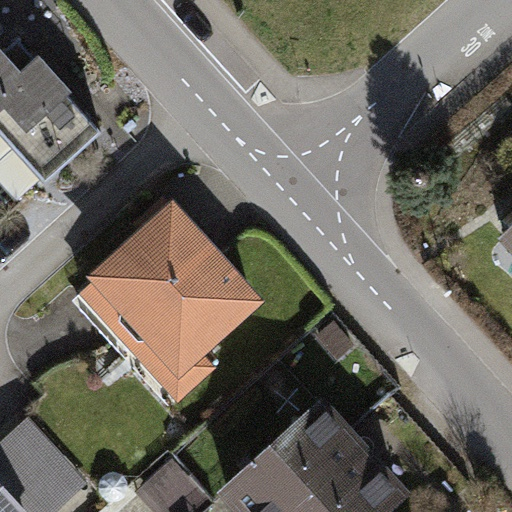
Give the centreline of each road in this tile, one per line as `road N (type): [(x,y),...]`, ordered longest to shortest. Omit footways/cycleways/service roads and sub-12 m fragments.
road 1 (residential): [(511,437),(285,188)]
road 2 (residential): [(217,112),(0,306)]
road 3 (residential): [(285,188),(499,0)]
road 4 (residential): [(217,112),(112,0)]
